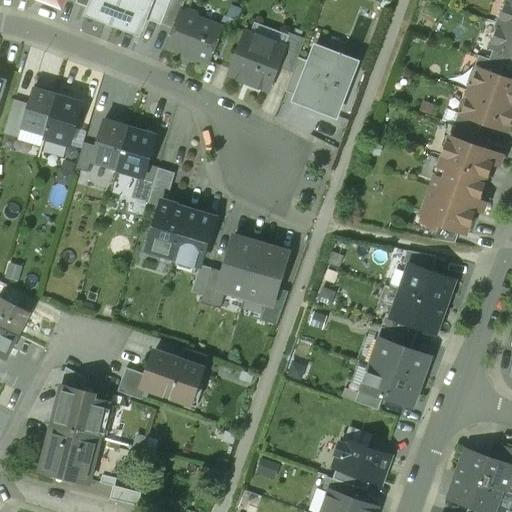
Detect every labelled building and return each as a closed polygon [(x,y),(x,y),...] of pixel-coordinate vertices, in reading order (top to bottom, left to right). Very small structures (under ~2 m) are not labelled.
[(40,0),(61,8),(64,0),(40,0)] [(139,33),(144,18),(151,0),(93,0),(90,8),(88,13),(139,33)] [(151,0),(144,18),(161,25),(170,0),(151,0)] [(170,0),(161,25),(174,30),(180,13),(185,0),(170,0)] [(507,0),(498,23),(511,28),(511,2),(510,1),(507,0)] [(231,3),(226,15),(238,19),(242,8),(231,3)] [(196,58),(208,63),(221,29),(199,20),(199,18),(197,14),(188,10),(183,13),(183,14),(180,13),(174,30),(167,47),(180,51),(179,54),(195,60),(196,58)] [(511,28),(498,23),(490,48),(493,49),(511,55),(511,28)] [(284,47),(246,32),(229,76),(268,90),(278,67),(286,47),(284,47)] [(289,33),(284,47),(286,47),(278,67),(292,73),(298,58),(305,40),(289,33)] [(357,62),(316,47),(310,62),(297,96),(295,101),(336,116),(357,62)] [(511,55),(493,49),(489,60),(503,65),(511,67),(511,55)] [(503,65),(489,60),(478,56),(474,68),(477,70),(478,68),(499,76),(503,65)] [(310,62),(298,58),(292,73),(285,92),(297,96),(310,62)] [(469,92),(511,107),(511,80),(499,76),(478,68),(477,70),(477,71),(472,73),(469,81),(472,86),(469,92)] [(28,100),(34,84),(22,80),(17,96),(28,100)] [(45,134),(56,96),(33,88),(28,104),(21,127),(45,134)] [(511,116),(511,107),(469,92),(467,98),(463,100),(459,109),(462,113),(461,114),(461,116),(482,123),(507,132),(511,116)] [(82,103),(56,96),(45,134),(44,138),(70,145),(82,103)] [(18,138),(21,127),(28,104),(14,100),(3,134),(18,138)] [(478,134),(482,123),(461,116),(461,114),(458,113),(453,126),(474,133),(478,134)] [(130,128),(103,121),(96,146),(91,161),(118,168),(130,128)] [(470,144),(474,133),(453,126),(448,123),(443,136),(449,138),(449,137),(470,144)] [(156,136),(130,128),(118,168),(116,171),(137,176),(143,178),(147,165),(156,136)] [(449,138),(441,161),(487,177),(491,164),(498,167),(502,156),(470,144),(449,137),(449,138)] [(96,146),(84,143),(75,170),(88,173),(91,161),(96,146)] [(478,200),(487,177),(441,161),(419,223),(436,229),(438,229),(439,224),(459,231),(466,233),(474,210),(482,213),(486,202),(478,200)] [(147,165),(143,178),(137,176),(131,198),(148,203),(159,168),(147,165)] [(176,173),(159,168),(148,203),(160,207),(162,200),(167,202),(176,173)] [(167,202),(162,200),(160,207),(146,254),(161,259),(162,254),(174,258),(188,210),(175,207),(176,205),(167,202)] [(214,217),(188,210),(174,258),(200,265),(214,217)] [(455,244),(459,231),(439,224),(438,229),(436,229),(432,240),(455,244)] [(224,273),(219,289),(226,292),(244,297),(260,244),(235,236),(224,273)] [(260,244),(244,297),(265,303),(272,305),(278,288),(288,252),(260,244)] [(409,264),(432,272),(437,257),(407,251),(403,264),(409,266),(409,264)] [(409,266),(400,291),(448,308),(457,281),(432,272),(409,264),(409,266)] [(212,269),(200,265),(192,292),(203,295),(212,269)] [(224,273),(212,269),(203,295),(200,303),(220,309),(226,292),(219,289),(224,273)] [(265,303),(260,321),(277,326),(288,292),(278,288),(272,305),(265,303)] [(438,334),(448,308),(400,291),(391,316),(391,317),(419,327),(438,334)] [(0,297),(0,325),(18,335),(30,311),(0,297)] [(415,339),(419,327),(391,317),(391,316),(386,314),(381,327),(415,339)] [(0,325),(0,355),(6,359),(18,335),(0,325)] [(411,350),(415,339),(381,327),(377,339),(380,339),(411,350)] [(380,339),(370,365),(421,383),(431,357),(411,350),(380,339)] [(184,348),(179,360),(204,368),(208,357),(184,348)] [(179,360),(154,351),(146,375),(141,387),(146,389),(191,404),(204,368),(179,360)] [(363,383),(366,364),(357,363),(355,381),(363,383)] [(413,408),(421,383),(370,365),(362,390),(383,397),(413,408)] [(66,367),(61,385),(83,391),(87,378),(66,367)] [(146,375),(126,368),(118,391),(142,400),(146,389),(141,387),(146,375)] [(61,385),(52,425),(75,431),(101,438),(110,403),(92,398),(93,393),(83,391),(61,385)] [(378,411),(383,397),(362,390),(360,389),(355,402),(378,411)] [(64,474),(75,431),(52,425),(41,468),(64,474)] [(90,481),(101,438),(75,431),(64,474),(90,481)] [(391,457),(343,440),(342,444),(340,443),(336,455),(341,456),(337,468),(370,480),(382,484),(391,457)] [(511,449),(493,443),(488,458),(511,466),(511,449)] [(476,451),(466,447),(457,474),(502,490),(506,492),(511,474),(511,466),(488,458),(475,454),(476,451)] [(370,480),(337,468),(333,479),(354,487),(366,491),(370,480)] [(493,511),(502,490),(457,474),(448,499),(469,506),(485,511),(493,511)] [(350,498),(354,487),(333,479),(328,477),(323,489),(330,491),(350,498)] [(114,487),(111,498),(138,505),(141,494),(114,487)] [(330,491),(322,511),(375,511),(377,508),(350,498),(330,491)]
